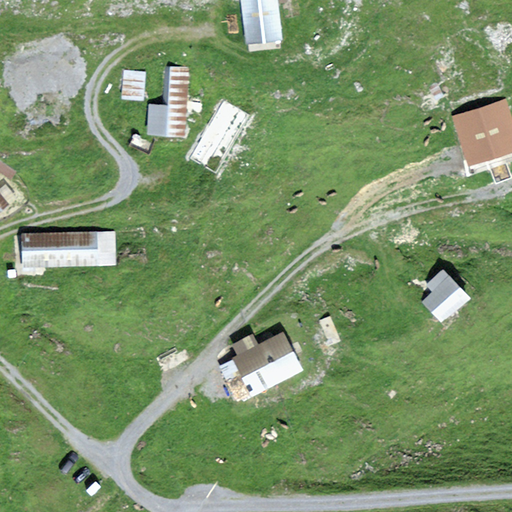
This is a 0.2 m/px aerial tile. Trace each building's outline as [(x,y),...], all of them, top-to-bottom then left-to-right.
[(241,0),(247,44),(249,44),(250,51),(279,47),(278,39),(282,38),(277,0),(241,0)] [(511,65),(511,26),(509,22),(491,33),(511,66),(511,65)] [(190,68),(170,67),(168,106),(148,105),(147,135),(186,137),(190,68)] [(146,72),(125,71),(124,101),(144,102),(146,72)] [(258,118),(222,98),(188,161),(223,180),(258,118)] [(511,118),(506,99),(453,116),(469,165),(470,165),(473,174),(511,161),(511,118)] [(0,214),(11,205),(0,191),(0,214)] [(116,231),(19,232),(19,276),(41,276),(46,269),(116,267),(116,231)] [(434,292),(421,304),(442,326),(471,298),(444,270),(428,285),(434,292)] [(237,355),(231,358),(233,361),(220,368),(237,399),(250,392),(252,397),(301,370),(283,337),(261,350),(253,335),(232,346),(237,355)]
